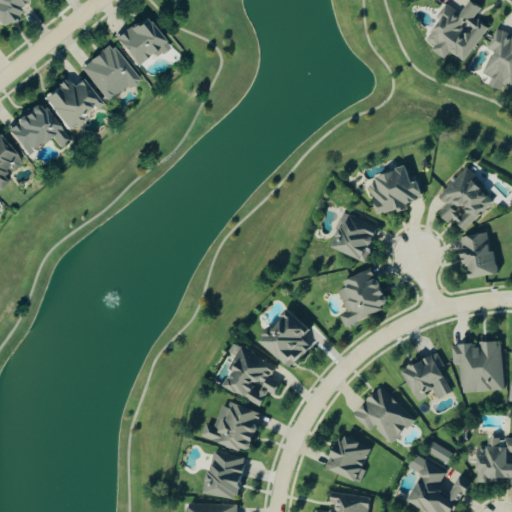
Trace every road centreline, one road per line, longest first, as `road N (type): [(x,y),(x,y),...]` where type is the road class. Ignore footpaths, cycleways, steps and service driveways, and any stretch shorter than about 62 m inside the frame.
road 1 (residential): [(278,511),(287,464),(322,396),(380,341),(437,312)]
road 2 (residential): [(0,81),(102,0)]
